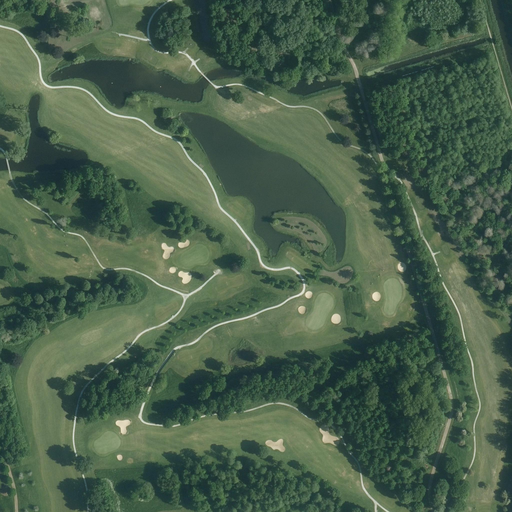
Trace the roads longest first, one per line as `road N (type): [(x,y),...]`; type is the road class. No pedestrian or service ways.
road 1 (track): [(104,33),(48,19),(7,23),(30,37),(43,61)]
road 2 (track): [(94,41),(41,69),(49,0)]
